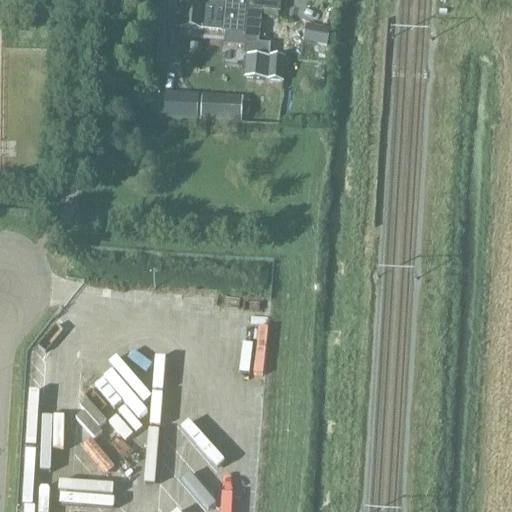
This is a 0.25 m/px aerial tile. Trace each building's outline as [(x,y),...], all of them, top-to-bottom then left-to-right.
[(183,0),(182,29),(204,30),(205,7),(205,0),(183,0)] [(204,30),(204,35),(221,37),(245,39),(248,11),(249,0),(205,0),(205,7),(204,30)] [(249,0),(248,11),(279,14),(280,0),(249,0)] [(303,45),(327,50),(330,34),(306,29),(303,45)] [(243,80),(267,82),(269,57),(255,56),(246,55),(245,55),(243,80)] [(269,57),(267,82),(284,84),(286,58),(269,57)] [(158,119),(197,122),(198,101),(159,99),(158,119)] [(198,101),(197,122),(239,124),(241,104),(198,101)]
